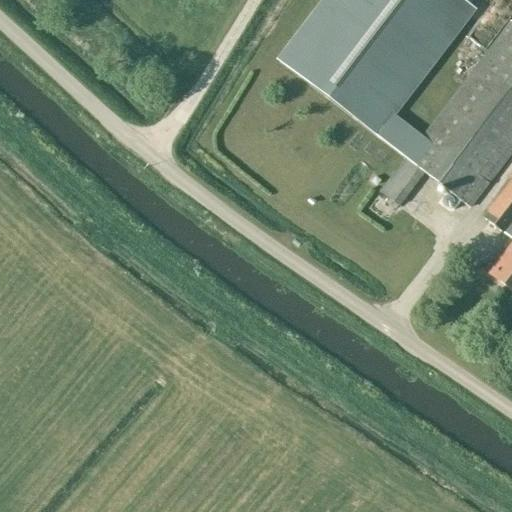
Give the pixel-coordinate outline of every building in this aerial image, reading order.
[(511,23),(510,21),(486,52),(421,137),(395,116),(476,10),(462,0),(320,0),(275,60),(404,159),(379,192),(398,206),(424,172),(470,208),(511,152),(511,23)] [(484,10),(466,41),(482,50),(500,19),(484,10)] [(379,179),(374,176),(371,180),(375,184),(379,179)] [(511,291),(511,178),(482,218),(502,233),(503,233),(511,239),(511,243),(489,274),(511,291)] [(403,213),(378,240),(406,266),(431,238),(403,213)]
